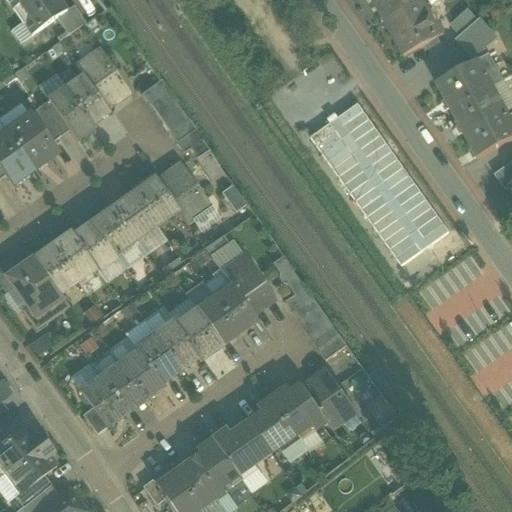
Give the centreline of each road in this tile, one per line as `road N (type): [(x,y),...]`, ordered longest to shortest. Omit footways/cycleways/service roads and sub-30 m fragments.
road 1 (residential): [(316,0),(511,274)]
road 2 (residential): [(99,475),(293,341)]
road 3 (residential): [(0,348),(99,475)]
road 4 (residential): [(0,239),(127,148)]
